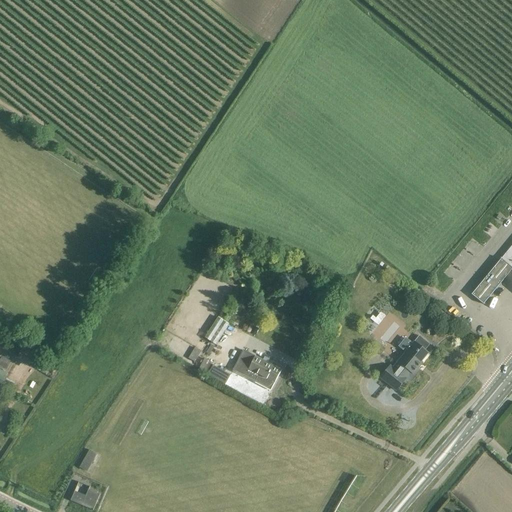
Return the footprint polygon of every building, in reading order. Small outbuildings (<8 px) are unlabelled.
[(511,245),(471,295),(483,304),(511,269),(511,245)] [(216,345),(229,324),(218,317),(205,338),(216,345)] [(390,366),(380,378),(396,391),(406,379),(405,378),(410,372),(413,374),(422,363),(421,362),(428,353),(424,350),(428,344),(419,336),(414,342),(412,344),(411,343),(411,342),(405,338),(398,347),(404,352),(405,351),(406,352),(393,368),(390,366)] [(25,346),(22,351),(38,360),(41,356),(25,346)] [(195,348),(188,358),(195,362),(201,352),(195,348)] [(243,350),(232,371),(255,383),(270,391),(274,383),(281,370),(254,356),(243,350)] [(3,356),(0,365),(10,369),(13,359),(3,356)] [(204,358),(198,370),(225,385),(230,375),(210,364),(211,362),(204,358)] [(89,450),(79,468),(87,472),(97,454),(89,450)] [(93,510),(100,494),(89,489),(86,496),(74,491),(70,501),(93,510)]
